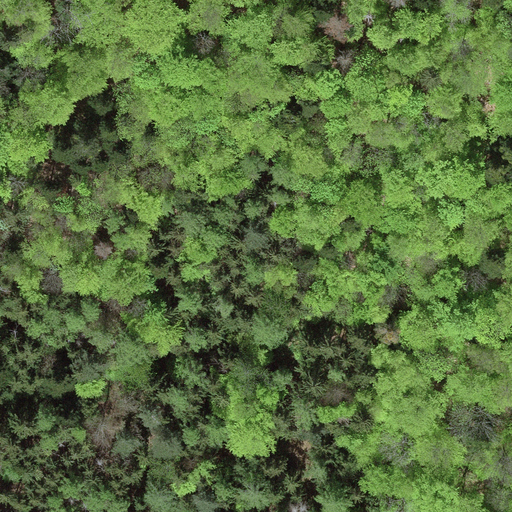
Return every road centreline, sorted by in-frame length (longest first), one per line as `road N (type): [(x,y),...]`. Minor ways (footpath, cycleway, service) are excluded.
road 1 (track): [(0,406),(511,268)]
road 2 (track): [(236,0),(0,156)]
